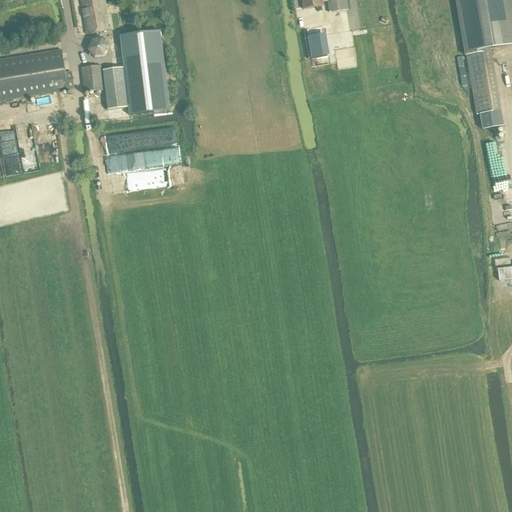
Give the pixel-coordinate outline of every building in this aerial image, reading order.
[(106,7),(107,6),(106,0),(80,0),(86,35),(110,32),(112,31),(111,28),(109,28),(106,7)] [(301,0),(304,10),(324,6),(323,0),(301,0)] [(349,11),(347,0),(328,0),(330,14),(349,11)] [(511,46),(511,17),(509,0),(457,0),(467,54),(466,54),(481,126),(502,122),(490,50),(511,46)] [(160,32),(120,37),(130,117),(170,112),(160,32)] [(106,58),(110,47),(103,38),(92,40),(88,50),(95,59),(106,58)] [(66,74),(62,51),(0,61),(0,101),(74,90),(72,73),(66,74)] [(84,94),(104,92),(101,66),(81,69),(84,94)] [(0,176),(22,173),(14,127),(0,129),(0,176)] [(115,153),(117,171),(181,164),(179,145),(177,128),(104,136),(106,154),(115,153)]
